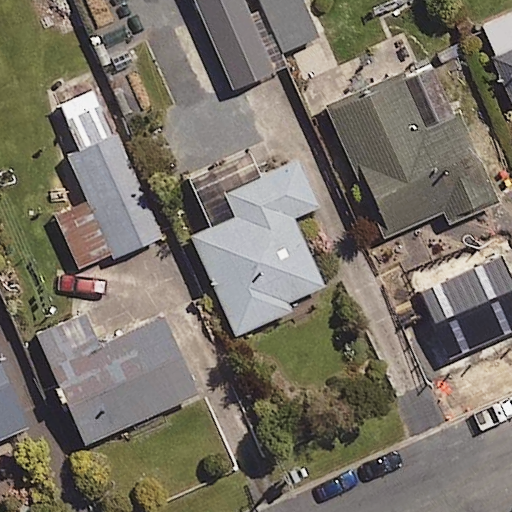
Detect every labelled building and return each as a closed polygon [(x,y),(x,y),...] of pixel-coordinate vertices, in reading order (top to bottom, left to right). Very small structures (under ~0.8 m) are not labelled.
[(198,0),(231,83),(272,66),(245,0),(198,0)] [(265,0),(281,43),(313,31),(302,0),(265,0)] [(511,7),(480,23),(511,91),(511,7)] [(478,83),(459,41),(326,102),(385,230),(489,182),(449,96),(478,83)] [(160,230),(96,83),(62,97),(81,142),(67,148),(111,251),(160,230)] [(257,170),(251,156),(217,171),(234,210),(191,228),(234,327),(287,304),(283,295),(321,278),(291,209),(316,199),(296,153),(257,170)] [(511,266),(489,276),(511,333),(511,266)] [(195,387),(162,311),(95,340),(81,308),(36,328),(82,436),(195,387)] [(0,431),(25,421),(0,363),(0,431)]
